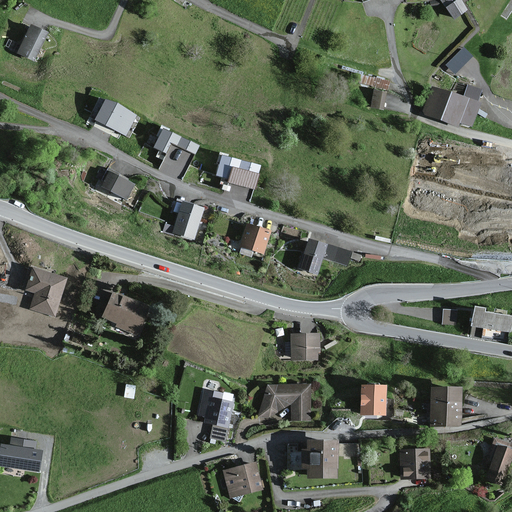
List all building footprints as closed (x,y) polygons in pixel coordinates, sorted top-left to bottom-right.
[(454,18),(467,10),(463,3),(461,0),(443,0),(443,1),(454,18)] [(46,33),(29,26),(16,54),(33,61),(46,33)] [(472,56),(464,48),(447,64),(455,72),(472,56)] [(367,72),(364,80),(387,88),(390,80),(367,72)] [(465,99),(430,88),(421,117),(456,128),(458,123),(471,127),(480,97),(467,93),(465,99)] [(385,93),(372,91),(370,109),(383,110),(385,93)] [(140,119),(100,100),(90,121),(129,140),(140,119)] [(200,149),(161,129),(148,153),(188,173),(200,149)] [(228,154),(221,152),(218,161),(221,162),(218,174),(231,178),(230,182),(254,189),(260,166),(228,157),(228,154)] [(134,186),(109,174),(103,187),(127,199),(134,186)] [(204,209),(182,202),(171,234),(193,241),(204,209)] [(270,231),(245,224),(238,247),(263,255),(270,231)] [(326,245),(305,238),(295,269),(317,276),(326,245)] [(324,257),(349,263),(352,248),(327,242),(324,257)] [(66,279),(30,267),(23,291),(34,294),(29,309),(53,318),(66,279)] [(148,309),(111,293),(101,316),(115,323),(113,327),(135,337),(148,309)] [(457,322),(457,307),(443,307),(442,321),(457,322)] [(484,309),(473,307),(469,326),(510,333),(511,317),(511,316),(483,312),(484,309)] [(317,334),(289,334),(289,360),(317,360),(317,334)] [(282,412),(291,412),(291,420),(310,420),(311,384),(266,384),(257,420),(279,420),(282,412)] [(386,386),(363,386),(362,414),(385,414),(386,386)] [(461,388),(433,388),(432,424),(460,424),(461,388)] [(216,392),(204,389),(198,415),(205,417),(204,423),(227,428),(233,403),(214,398),(216,392)] [(36,451),(37,443),(11,439),(10,447),(2,446),(0,459),(0,466),(38,471),(41,452),(36,451)] [(337,442),(305,441),(304,451),(300,451),(299,468),(305,468),(305,478),(336,479),(337,442)] [(511,455),(511,451),(499,446),(487,476),(501,482),(511,455)] [(430,449),(398,449),(398,479),(439,479),(439,470),(431,470),(430,449)] [(256,463),(221,472),(229,499),(263,490),(256,463)]
